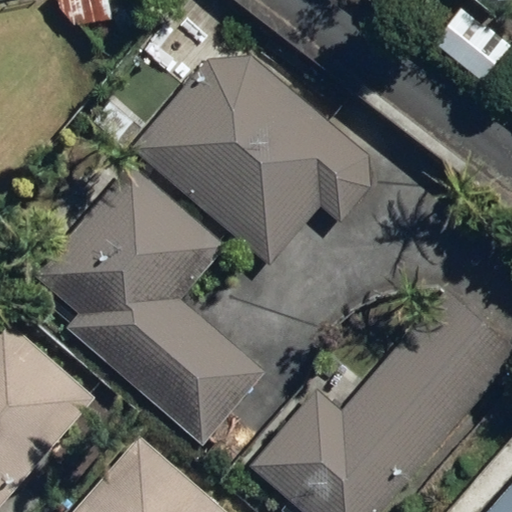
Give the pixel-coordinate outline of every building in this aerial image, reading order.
[(511,0),(469,0),(496,21),(511,0)] [(453,8),(423,43),(468,81),(498,46),(453,8)] [(223,41),(132,149),(261,266),(310,209),(329,225),(376,171),(223,41)] [(121,166),(11,288),(203,449),(268,371),(181,299),(222,250),(121,166)] [(337,412),(307,387),(242,465),(298,511),(386,511),(511,361),(511,354),(437,292),(337,412)] [(0,509),(86,407),(0,335),(0,509)] [(214,511),(135,436),(62,511),(214,511)] [(511,511),(511,483),(482,511),(511,511)]
